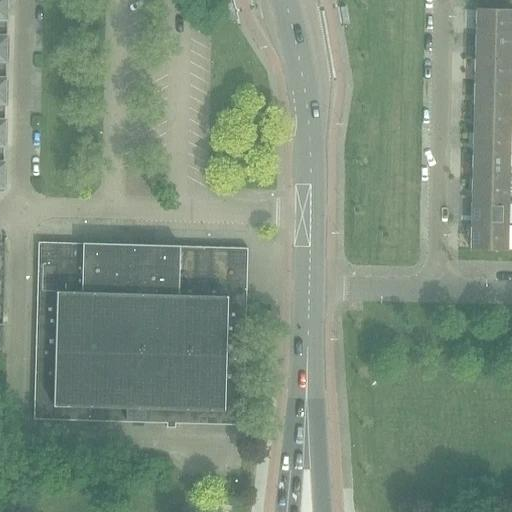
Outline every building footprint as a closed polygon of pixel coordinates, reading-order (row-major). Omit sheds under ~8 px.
[(511,9),(475,8),(475,33),(511,34),(511,9)] [(511,47),(511,34),(475,33),(474,57),(511,58),(511,47)] [(511,58),(474,57),(474,82),(511,83),(511,58)] [(511,83),(474,82),(473,105),(511,106),(511,83)] [(511,106),(473,105),(472,129),(510,130),(511,106)] [(510,130),(472,129),(472,153),(509,154),(510,130)] [(509,154),(472,153),(471,177),(509,178),(509,154)] [(509,178),(471,177),(471,201),(508,202),(509,178)] [(508,202),(471,201),(470,225),(508,226),(508,202)] [(508,226),(470,225),(470,249),(507,250),(508,226)] [(38,242),(37,259),(33,419),(166,423),(166,427),(175,428),(175,423),(242,425),(247,248),(38,242)]
